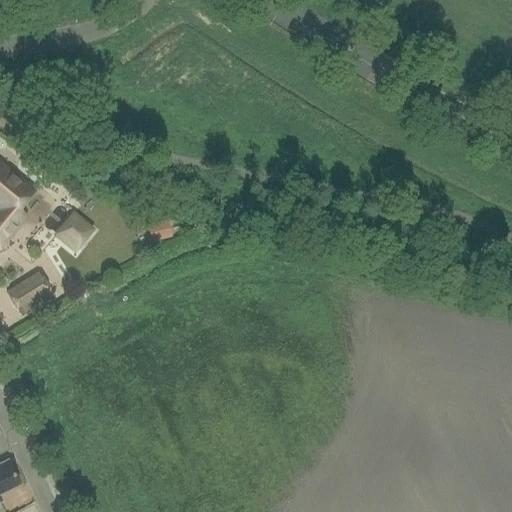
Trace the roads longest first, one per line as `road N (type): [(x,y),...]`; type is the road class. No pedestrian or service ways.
road 1 (residential): [(0,48),(90,31),(146,0)]
road 2 (primary): [(376,69),(511,141)]
road 3 (primary): [(376,69),(270,0)]
